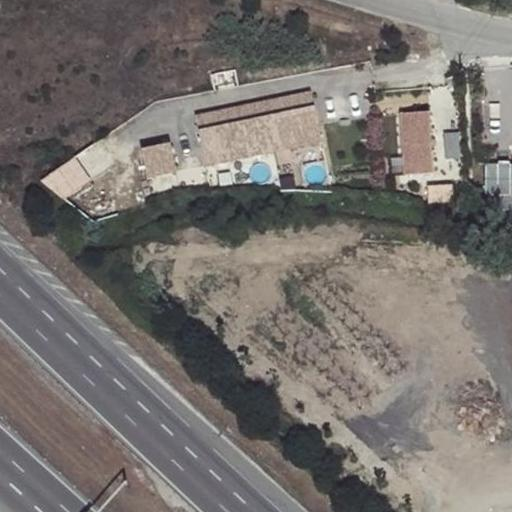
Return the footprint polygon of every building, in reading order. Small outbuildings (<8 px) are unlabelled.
[(314,114),(199,138),(206,173),(319,151),(314,114)] [(438,122),(409,126),(417,179),(445,176),(438,122)] [(142,144),(145,173),(175,167),(170,139),(142,144)] [(68,200),(98,172),(79,152),(49,180),(68,200)] [(511,161),(489,162),(489,194),(511,193),(511,161)]
